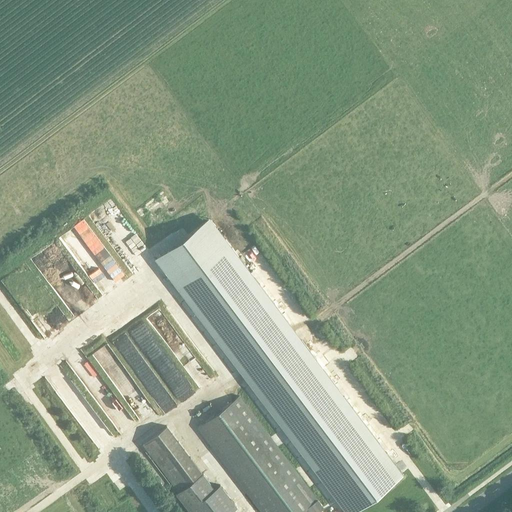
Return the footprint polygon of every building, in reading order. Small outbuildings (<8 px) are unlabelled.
[(351,511),(402,473),(209,217),(155,258),(346,511),(351,511)] [(115,240),(105,248),(110,254),(120,246),(115,240)] [(60,302),(83,291),(67,260),(59,264),(56,257),(50,260),(52,263),(46,267),(50,275),(47,276),(60,302)] [(11,284),(45,346),(71,332),(49,292),(44,294),(33,272),(11,284)] [(144,350),(151,346),(140,327),(134,330),(144,350)] [(138,362),(127,333),(118,337),(129,366),(138,362)] [(199,381),(205,376),(183,349),(177,354),(199,381)] [(99,354),(111,378),(120,373),(108,350),(99,354)] [(211,370),(216,374),(224,365),(219,361),(211,370)] [(24,373),(30,366),(26,362),(20,369),(24,373)] [(44,377),(95,446),(104,439),(106,442),(98,449),(101,453),(116,443),(80,394),(59,366),(44,377)] [(316,511),(323,507),(322,507),(254,416),(239,397),(240,396),(239,396),(197,427),(198,428),(261,511),(316,511)] [(176,493),(190,511),(225,511),(235,505),(220,485),(214,489),(166,426),(142,444),(178,491),(176,493)]
